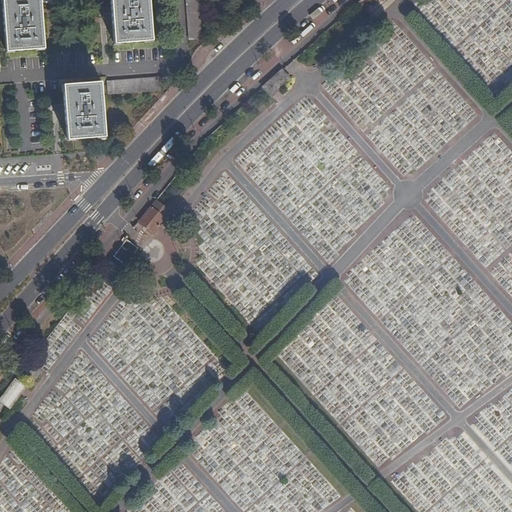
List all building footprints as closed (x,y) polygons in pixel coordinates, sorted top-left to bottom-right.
[(39,0),(1,0),(5,51),(43,49),(39,0)] [(129,0),(133,43),(171,40),(168,0),(129,0)] [(192,40),(202,39),(199,0),(185,0),(188,40),(192,40)] [(288,78),(282,71),(263,88),(270,96),(288,78)] [(108,95),(160,92),(159,77),(107,82),(108,95)] [(62,85),(66,139),(104,136),(100,82),(62,85)] [(165,218),(150,207),(139,222),(153,233),(165,218)] [(128,240),(115,257),(125,265),(138,249),(128,240)] [(24,386),(15,380),(0,399),(9,406),(24,386)]
